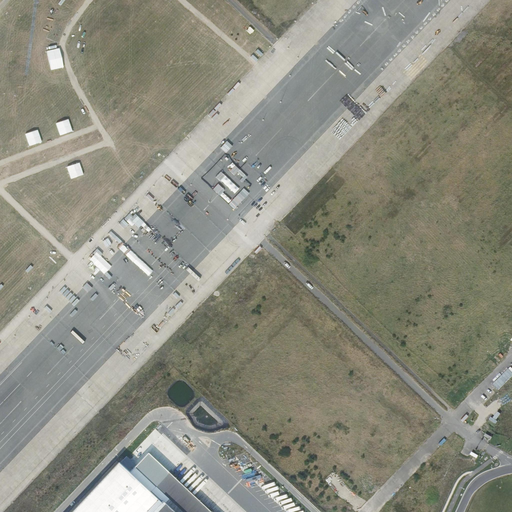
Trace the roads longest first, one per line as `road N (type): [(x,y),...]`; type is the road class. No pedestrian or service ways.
road 1 (track): [(91,0),(64,40),(67,66),(98,125),(0,164)]
road 2 (unknown): [(252,232),(364,113)]
road 3 (track): [(301,107),(181,0)]
road 4 (track): [(0,189),(116,300)]
road 5 (track): [(0,187),(109,142),(98,125)]
road 6 (track): [(232,0),(321,85)]
